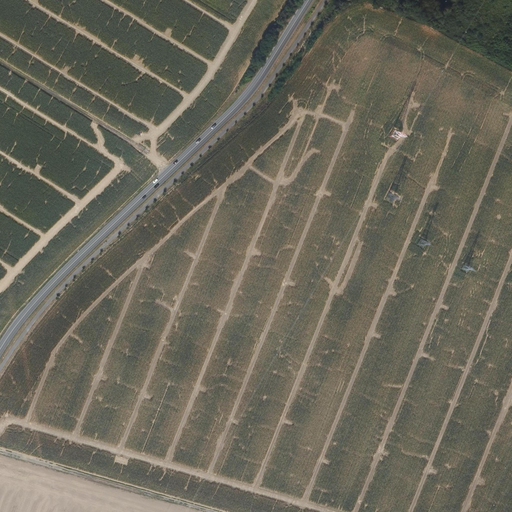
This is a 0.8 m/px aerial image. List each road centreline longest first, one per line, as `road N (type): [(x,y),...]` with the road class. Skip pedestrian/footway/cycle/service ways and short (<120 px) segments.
road 1 (secondary): [(309,0),(245,98),(67,268),(0,349)]
road 2 (track): [(0,449),(217,511)]
